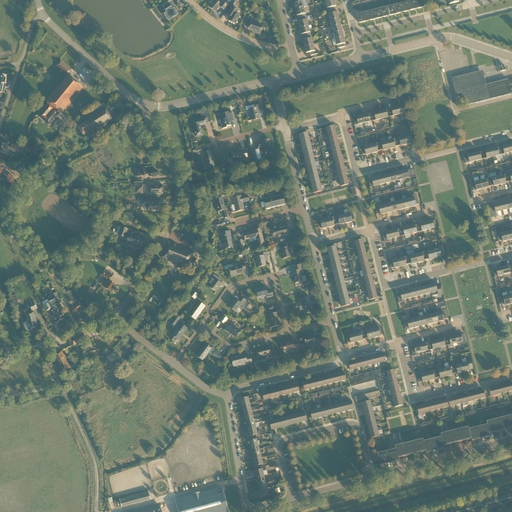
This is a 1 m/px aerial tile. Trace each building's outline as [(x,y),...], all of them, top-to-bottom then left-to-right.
[(221,4),(216,0),(210,8),(215,12),(219,6),(224,10),(228,5),(223,2),(221,4)] [(295,10),(304,7),(302,1),(302,0),(294,0),(295,3),(294,3),(295,10)] [(328,12),(335,10),(335,7),(336,7),(334,0),(333,0),(326,2),(328,12)] [(359,24),(404,13),(424,7),(424,6),(429,5),(427,0),(416,0),(360,14),(360,12),(357,13),(359,24)] [(166,17),(169,21),(178,15),(172,6),(174,5),(171,1),(164,5),(167,9),(165,11),(168,16),(166,17)] [(238,10),(233,7),(228,15),(231,17),(229,21),(235,24),(240,16),(236,14),(238,10)] [(299,19),(306,17),(304,7),(295,10),(297,16),(298,16),(299,19)] [(330,21),(339,18),(337,12),(336,13),(335,10),(328,12),(330,21)] [(300,28),(309,26),(306,17),(299,19),(300,21),(298,22),(300,28)] [(332,27),(341,25),(339,18),(330,21),(332,27)] [(255,21),(248,19),(246,26),(249,27),(249,29),(256,32),(256,33),(260,35),(263,26),(254,23),(255,21)] [(334,33),(342,31),(341,25),(332,27),(334,33)] [(303,34),(304,37),(311,35),(309,29),(311,28),(311,26),(309,26),(300,28),(302,35),(303,34)] [(335,39),(344,37),(342,31),(334,33),(335,39)] [(305,47),(313,45),(311,35),(304,37),(305,40),(303,40),(305,47)] [(345,47),(344,44),(345,43),(344,37),(335,39),(337,46),(338,49),(345,47)] [(313,45),(305,47),(306,53),(309,53),(310,56),(319,54),(318,50),(315,51),(313,45)] [(68,74),(73,69),(61,59),(55,67),(66,76),(45,101),(49,105),(39,117),(49,126),(61,111),(62,112),(83,87),(68,74)] [(407,67),(412,97),(427,94),(426,93),(429,93),(425,64),(407,67)] [(484,85),(480,71),(452,78),(455,93),(457,97),(464,96),(466,105),(468,105),(481,102),(511,93),(511,81),(508,82),(507,79),(484,85)] [(262,110),(260,104),(254,106),(254,105),(246,107),(246,110),(249,109),(252,120),(260,119),(258,111),(262,110)] [(403,114),(404,118),(406,118),(405,113),(403,105),(397,107),(399,114),(403,114)] [(114,120),(105,106),(83,120),(84,122),(78,126),(84,136),(90,132),(92,136),(96,134),(94,131),(96,130),(96,131),(114,120)] [(391,117),(399,114),(397,107),(391,108),(392,109),(389,110),(391,117)] [(391,117),(389,110),(386,110),(386,109),(380,111),(382,119),(391,117)] [(373,121),(382,119),(380,111),(374,113),(371,114),(373,121)] [(211,122),(209,112),(200,114),(201,117),(206,116),(207,117),(192,121),(195,133),(195,134),(196,137),(203,135),(200,125),(205,123),(205,125),(208,124),(208,123),(211,122)] [(228,112),(219,115),(220,120),(221,124),(222,129),(227,128),(227,127),(231,126),(230,119),(233,118),(232,112),(228,113),(228,112)] [(373,121),(371,114),(369,115),(369,114),(362,115),(364,123),(373,121)] [(355,125),(364,123),(362,115),(356,117),(357,118),(354,119),(355,125)] [(328,134),(336,132),(334,126),(326,128),(328,134)] [(405,136),(406,136),(405,132),(403,133),(404,136),(396,138),(398,146),(401,145),(401,146),(407,145),(405,136)] [(309,139),(313,138),(313,136),(309,137),(308,133),(299,135),(300,141),(309,139)] [(398,146),(396,138),(394,139),(393,135),(391,135),(392,139),(388,140),(387,141),(389,149),(396,148),(395,147),(398,146)] [(407,145),(413,143),(411,135),(406,136),(405,136),(407,145)] [(387,141),(388,140),(387,136),(385,137),(386,141),(379,143),(380,150),(383,150),(383,151),(389,149),(387,141)] [(263,148),(264,154),(272,152),(269,139),(261,141),(261,142),(256,143),(257,149),(263,148)] [(380,150),(379,143),(377,143),(376,139),(373,140),(374,144),(371,145),(370,145),(372,154),(378,152),(378,151),(380,150)] [(7,146),(9,146),(10,142),(5,140),(4,143),(0,141),(0,153),(4,155),(7,146)] [(370,145),(371,145),(370,141),(368,141),(369,145),(364,146),(364,147),(361,148),(363,155),(366,154),(366,155),(372,154),(370,145)] [(10,150),(19,152),(21,147),(12,144),(10,150)] [(502,155),(510,152),(508,145),(502,146),(503,147),(500,148),(502,155)] [(502,155),(500,148),(497,148),(497,147),(491,149),(493,157),(502,155)] [(484,159),(493,157),(491,149),(485,150),(485,151),(482,152),(484,159)] [(248,158),(246,150),(231,154),(233,161),(248,158)] [(204,153),(207,168),(214,166),(211,151),(204,153)] [(484,159),(482,152),(480,153),(480,152),(473,153),(475,161),(484,159)] [(466,164),(475,161),(473,153),(467,155),(468,156),(464,157),(466,164)] [(21,165),(17,170),(21,173),(25,168),(21,165)] [(153,171),(153,166),(146,168),(146,167),(135,170),(136,177),(150,174),(151,177),(158,175),(157,170),(153,171)] [(415,177),(414,170),(410,170),(407,171),(407,170),(401,171),(403,179),(409,178),(415,177)] [(508,182),(507,174),(505,175),(503,171),(501,171),(502,175),(499,176),(498,176),(500,185),(506,183),(506,182),(508,182)] [(498,176),(499,176),(498,172),(495,173),(496,177),(489,178),(491,186),(494,185),(494,186),(500,185),(498,176)] [(3,179),(9,183),(13,177),(9,174),(7,176),(4,174),(1,179),(3,180),(3,179)] [(491,186),(489,178),(487,179),(486,175),(484,176),(485,180),(481,180),(480,181),(482,189),(489,188),(488,187),(491,186)] [(480,181),(481,180),(480,176),(478,177),(479,181),(474,182),(474,180),(471,181),(473,191),(476,190),(476,191),(482,189),(480,181)] [(373,186),(374,189),(380,188),(379,185),(380,185),(378,177),(372,179),(372,180),(369,180),(370,187),(373,186)] [(337,187),(341,186),(349,184),(347,179),(340,180),(340,184),(337,185),(337,187)] [(322,191),(321,186),(321,185),(312,187),(313,193),(322,191)] [(150,186),(150,194),(163,194),(163,186),(150,186)] [(248,196),(248,195),(246,194),(242,195),(242,196),(233,198),(236,212),(244,210),(242,203),(249,201),(249,200),(252,199),(251,195),(248,196)] [(410,207),(416,206),(416,205),(419,204),(417,194),(411,196),(411,198),(409,198),(408,199),(410,207)] [(264,200),(266,209),(285,204),(283,195),(264,200)] [(159,212),(160,204),(154,203),(154,200),(143,199),(138,198),(137,201),(143,202),(142,206),(149,207),(149,211),(159,212)] [(222,211),(224,218),(227,218),(222,198),(215,200),(218,212),(222,211)] [(385,205),(385,204),(384,200),(382,201),(383,205),(378,206),(379,207),(375,208),(377,214),(380,214),(380,215),(387,213),(385,205)] [(508,209),(506,202),(500,203),(502,211),(503,211),(504,215),(508,214),(510,214),(509,209),(508,209)] [(502,211),(500,203),(494,205),(494,207),(490,208),(492,218),(500,216),(502,216),(504,215),(503,211),(502,211)] [(344,215),(346,223),(352,222),(352,221),(355,220),(353,212),(350,213),(349,209),(347,210),(348,214),(345,215),(344,215)] [(344,215),(345,215),(344,211),(341,211),(342,215),(335,217),(337,224),(339,224),(340,225),(346,223),(344,215)] [(326,219),(328,228),(335,226),(334,225),(337,224),(335,217),(334,213),(330,214),(331,218),(327,219),(326,219)] [(326,219),(327,219),(326,215),(324,215),(325,219),(320,221),(320,218),(317,219),(319,229),(322,228),(322,229),(328,228),(326,219)] [(432,221),(432,220),(426,222),(428,230),(432,229),(432,231),(434,230),(434,228),(437,227),(435,221),(432,221)] [(419,232),(428,230),(426,222),(420,223),(420,224),(418,225),(419,232)] [(296,231),(289,232),(287,225),(277,227),(276,225),(270,227),(272,232),(273,232),(274,235),(278,234),(279,237),(290,234),(292,240),(298,239),(296,231)] [(419,232),(418,225),(415,226),(415,225),(409,226),(411,234),(419,232)] [(402,236),(411,234),(409,226),(403,228),(403,229),(400,229),(402,236)] [(130,234),(130,235),(126,234),(128,229),(122,227),(119,235),(125,238),(125,236),(129,237),(127,244),(141,249),(145,239),(130,234)] [(509,240),(507,232),(506,228),(504,228),(505,232),(496,234),(498,241),(502,240),(503,242),(509,240)] [(264,243),(261,229),(255,230),(255,231),(244,234),(245,240),(249,239),(249,238),(257,237),(258,241),(257,241),(258,244),(264,243)] [(402,236),(400,229),(398,230),(397,229),(391,231),(393,238),(402,236)] [(231,238),(232,238),(230,231),(221,233),(225,249),(233,247),(231,238)] [(390,239),(393,238),(391,231),(385,232),(385,233),(382,234),(385,243),(390,241),(390,239)] [(169,242),(162,259),(169,262),(170,260),(178,263),(176,268),(177,268),(178,268),(179,269),(180,269),(182,265),(187,267),(193,269),(197,260),(191,257),(193,251),(169,242)] [(291,248),(289,242),(284,243),(285,248),(281,249),(283,259),(291,257),(289,249),(291,248)] [(337,252),(338,253),(341,252),(341,250),(337,251),(336,246),(327,248),(329,254),(337,252)] [(433,250),(434,250),(433,246),(431,246),(432,250),(425,252),(426,260),(429,259),(429,260),(435,258),(433,250)] [(435,258),(441,257),(441,256),(444,255),(442,246),(439,246),(439,248),(434,250),(433,250),(435,258)] [(424,249),(420,250),(420,253),(417,254),(416,254),(418,263),(424,261),(424,260),(426,260),(425,252),(424,249)] [(416,254),(417,254),(416,250),(414,250),(414,255),(407,256),(409,264),(412,263),(412,264),(418,263),(416,254)] [(268,259),(266,252),(262,253),(263,256),(256,257),(258,267),(266,265),(265,260),(268,259)] [(409,264),(407,256),(405,257),(404,253),(402,253),(403,257),(399,258),(398,259),(400,267),(407,266),(406,265),(409,264)] [(398,259),(399,258),(398,254),(396,255),(397,259),(392,260),(392,261),(389,262),(391,268),(394,268),(394,269),(400,267),(398,259)] [(228,266),(231,276),(243,273),(242,270),(246,269),(244,263),(239,264),(239,266),(233,268),(232,265),(228,266)] [(302,270),(300,265),(294,266),(296,271),(292,272),(295,284),(303,282),(300,270),(302,270)] [(511,272),(511,270),(511,266),(508,267),(508,266),(502,267),(504,275),(511,272)] [(498,276),(504,275),(502,267),(496,269),(496,270),(493,270),(495,277),(498,276)] [(115,285),(110,281),(113,276),(106,270),(101,277),(107,282),(103,287),(110,292),(115,285)] [(212,278),(209,283),(211,285),(209,287),(215,292),(222,284),(217,280),(219,278),(214,275),(212,278)] [(429,285),(431,293),(432,296),(438,295),(442,294),(440,287),(436,288),(435,284),(429,285)] [(79,302),(78,303),(77,301),(78,300),(70,290),(68,287),(64,290),(66,293),(72,301),(70,303),(73,306),(69,308),(73,314),(82,308),(79,302)] [(267,291),(266,287),(256,290),(258,298),(266,296),(267,297),(273,296),(272,290),(267,291)] [(189,295),(196,300),(199,296),(192,291),(189,295)] [(404,300),(408,299),(406,291),(400,292),(400,293),(397,294),(399,303),(405,302),(404,300)] [(509,295),(510,295),(509,291),(507,292),(508,296),(503,297),(503,298),(500,298),(502,305),(505,304),(505,305),(511,304),(509,295)] [(366,298),(367,301),(369,300),(377,298),(376,292),(368,294),(369,297),(366,298)] [(152,293),(149,298),(164,307),(167,302),(152,293)] [(57,309),(54,303),(57,302),(54,297),(48,300),(50,303),(60,321),(64,319),(60,313),(61,312),(59,308),(57,309)] [(246,301),(241,297),(238,302),(235,299),(229,307),(236,312),(241,305),(242,306),(246,301)] [(310,302),(306,303),(305,299),(299,300),(301,307),(302,306),(305,314),(312,312),(310,302)] [(350,305),(349,300),(349,299),(340,301),(342,307),(350,305)] [(38,308),(34,301),(31,302),(32,304),(29,306),(32,311),(38,308)] [(205,306),(198,301),(188,315),(195,320),(205,306)] [(251,304),(246,301),(242,307),(247,310),(251,304)] [(56,323),(60,321),(50,303),(44,306),(46,311),(50,309),(51,310),(52,312),(50,314),(52,318),(53,317),(56,323)] [(157,308),(150,315),(152,317),(159,310),(157,308)] [(273,314),(272,309),(266,310),(268,316),(269,316),(272,327),(280,325),(277,313),(273,314)] [(439,322),(444,320),(444,319),(448,318),(446,309),(440,310),(441,312),(437,313),(436,313),(439,322)] [(38,329),(34,312),(25,315),(29,331),(38,329)] [(409,329),(415,328),(413,319),(414,319),(412,313),(409,314),(411,320),(404,321),(406,329),(409,328),(409,329)] [(174,327),(177,324),(181,318),(177,315),(173,321),(170,324),(174,327)] [(228,319),(223,316),(220,321),(224,324),(228,319)] [(236,337),(240,331),(233,325),(234,324),(232,321),(230,323),(226,330),(236,337)] [(100,324),(93,327),(97,334),(103,331),(100,324)] [(173,341),(177,344),(181,339),(180,339),(187,329),(181,324),(173,335),(175,337),(172,340),(173,341)] [(372,329),(374,338),(380,336),(380,335),(384,334),(382,327),(379,327),(378,324),(376,324),(377,328),(373,329),(372,329)] [(372,329),(373,329),(372,325),(370,325),(371,329),(363,331),(365,339),(368,338),(368,339),(374,338),(372,329)] [(365,339),(363,331),(362,327),(358,328),(359,332),(356,333),(355,333),(357,342),(363,341),(363,340),(365,339)] [(355,333),(356,333),(355,329),(352,330),(353,334),(349,335),(349,336),(346,337),(348,343),(351,343),(351,344),(357,342),(355,333)] [(70,344),(71,346),(86,339),(84,334),(86,333),(84,330),(82,331),(68,338),(70,341),(70,344)] [(455,336),(457,343),(460,343),(461,345),(467,343),(464,334),(461,335),(461,334),(455,336)] [(315,338),(314,335),(304,338),(305,342),(304,342),(305,345),(306,345),(316,343),(316,344),(320,343),(318,337),(315,338)] [(448,348),(454,347),(453,344),(457,343),(455,336),(449,337),(449,338),(446,339),(448,346),(448,348)] [(448,346),(446,339),(444,339),(443,338),(437,340),(439,348),(448,346)] [(294,345),(293,340),(280,344),(281,348),(283,348),(284,351),(294,349),(294,351),(301,349),(299,343),(294,345)] [(431,342),(429,343),(430,350),(437,348),(438,352),(440,352),(439,348),(437,340),(431,342)] [(130,347),(127,342),(113,351),(116,355),(120,352),(121,353),(130,347)] [(212,348),(205,343),(196,356),(203,361),(212,348)] [(426,344),(426,343),(420,344),(422,352),(425,351),(426,354),(431,352),(430,350),(429,343),(426,344)] [(418,353),(422,352),(420,344),(414,346),(414,347),(411,348),(413,357),(419,355),(418,353)] [(275,349),(270,351),(269,346),(258,349),(260,357),(258,358),(259,361),(266,359),(265,356),(271,355),(271,357),(276,356),(275,349)] [(83,354),(86,360),(98,354),(97,350),(95,351),(94,351),(92,352),(92,351),(90,352),(90,351),(83,354)] [(68,362),(67,362),(65,357),(62,351),(54,355),(57,362),(58,362),(63,372),(71,368),(68,362)] [(212,356),(219,361),(220,360),(222,357),(222,356),(216,351),(212,356)] [(231,358),(233,367),(238,365),(244,364),(244,365),(252,363),(251,356),(246,357),(245,354),(231,358)] [(464,372),(470,371),(470,370),(473,369),(471,359),(466,360),(466,363),(463,363),(462,364),(464,372)] [(462,364),(463,363),(462,360),(460,360),(460,364),(453,366),(455,373),(458,373),(458,374),(464,372),(462,364)] [(446,377),(453,375),(452,374),(455,373),(453,366),(452,362),(448,363),(449,367),(445,368),(444,368),(446,377)] [(444,368),(445,368),(444,364),(442,364),(443,368),(436,370),(437,378),(440,377),(440,378),(446,377),(444,368)] [(437,378),(436,370),(433,371),(432,367),(430,367),(431,371),(428,372),(427,372),(429,381),(435,379),(437,378)] [(427,372),(428,372),(427,368),(425,369),(426,373),(421,374),(421,375),(418,376),(420,382),(423,382),(423,383),(429,381),(427,372)] [(388,378),(396,376),(394,370),(386,372),(384,373),(385,378),(388,378)] [(386,385),(389,384),(397,382),(396,376),(388,378),(389,381),(385,382),(386,385)] [(305,390),(311,389),(309,381),(303,383),(305,390)] [(300,395),(299,392),(297,384),(291,385),(293,393),(297,392),(297,395),(300,395)] [(389,396),(392,395),(400,393),(399,388),(391,389),(392,393),(388,394),(389,396)] [(480,399),(486,398),(484,390),(478,392),(480,399)] [(392,402),(394,401),(401,399),(400,393),(392,395),(393,398),(391,398),(392,402)] [(242,405),(250,403),(249,399),(252,398),(251,396),(246,397),(246,398),(240,399),(242,405)] [(345,402),(346,402),(345,398),(343,399),(344,403),(340,404),(339,404),(342,412),(347,411),(345,402)] [(339,404),(340,404),(339,400),(337,400),(338,404),(334,405),(336,414),(342,412),(339,404)] [(334,405),(333,401),(331,402),(332,406),(329,406),(328,407),(330,415),(336,414),(334,405)] [(347,411),(353,409),(351,401),(346,402),(345,402),(347,411)] [(372,407),(372,408),(376,407),(376,405),(372,406),(371,401),(362,403),(364,409),(372,407)] [(328,407),(329,406),(328,402),(325,403),(326,407),(323,408),(322,408),(324,417),(330,415),(328,407)] [(244,412),(258,408),(257,406),(251,408),(250,403),(242,405),(244,412)] [(318,418),(324,417),(322,408),(323,408),(322,404),(320,404),(321,408),(317,409),(316,410),(318,418)] [(316,410),(317,409),(316,405),(314,406),(315,410),(310,411),(312,420),(318,418),(316,410)] [(245,418),(253,416),(252,411),(258,410),(258,408),(244,412),(245,418)] [(307,421),(305,413),(305,412),(304,408),(302,409),(303,413),(299,414),(301,422),(307,421)] [(299,414),(298,410),(296,410),(297,414),(294,415),(293,415),(295,424),(301,422),(299,414)] [(293,415),(294,415),(293,411),(290,412),(291,416),(288,417),(287,417),(289,425),(295,424),(293,415)] [(287,417),(288,417),(287,413),(285,413),(286,417),(282,418),(281,418),(283,427),(289,425),(287,417)] [(281,418),(282,418),(281,414),(279,414),(280,419),(276,419),(275,420),(277,428),(283,427),(281,418)] [(275,420),(276,419),(275,415),(273,416),(274,420),(269,421),(272,430),(277,428),(275,420)] [(254,420),(253,416),(245,418),(247,424),(261,420),(264,419),(264,417),(254,420)] [(248,430),(256,428),(255,424),(261,422),(261,420),(247,424),(248,430)] [(256,428),(248,430),(250,436),(256,435),(256,437),(267,434),(265,429),(259,431),(259,432),(257,432),(256,428)] [(379,435),(378,431),(378,430),(369,432),(371,438),(379,436),(379,437),(383,436),(383,434),(379,435)] [(251,447),(258,446),(257,441),(261,440),(260,438),(255,439),(255,440),(249,441),(251,447)] [(251,447),(252,454),(263,451),(267,450),(273,448),(273,446),(263,448),(263,449),(260,450),(258,446),(251,447)] [(254,460),(262,458),(260,453),(264,453),(263,451),(252,454),(254,460)] [(262,458),(254,460),(255,466),(261,464),(262,465),(267,464),(266,461),(263,462),(262,458)] [(256,477),(264,475),(263,471),(266,470),(266,467),(260,469),(261,469),(255,471),(256,477)] [(258,483),(274,479),(273,478),(265,480),(264,475),(256,477),(258,483)] [(259,489),(267,488),(266,483),(274,481),(274,479),(258,483),(259,489)] [(227,511),(222,488),(176,500),(179,511),(227,511)] [(267,488),(259,489),(261,496),(267,494),(267,495),(272,494),(272,491),(268,492),(267,488)] [(151,499),(148,491),(119,499),(122,507),(151,499)]
